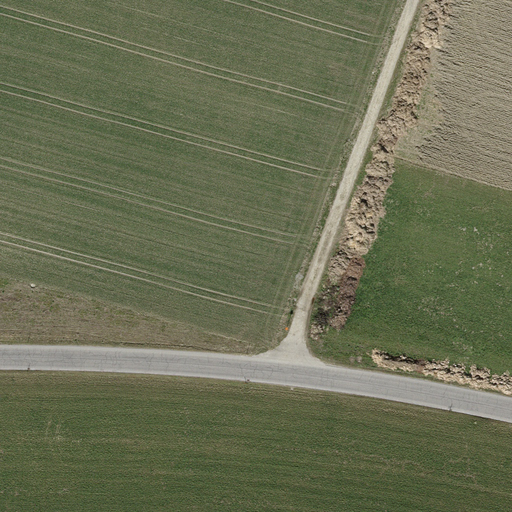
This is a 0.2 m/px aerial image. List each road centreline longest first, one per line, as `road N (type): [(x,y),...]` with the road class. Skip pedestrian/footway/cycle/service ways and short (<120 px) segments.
road 1 (unclassified): [(511,409),(289,371),(0,357)]
road 2 (track): [(413,0),(289,371)]
